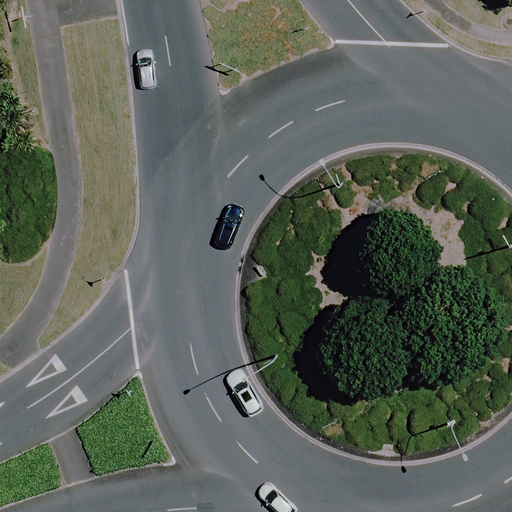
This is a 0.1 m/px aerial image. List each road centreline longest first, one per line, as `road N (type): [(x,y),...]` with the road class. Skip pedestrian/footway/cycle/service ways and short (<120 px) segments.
road 1 (secondary): [(197,236),(229,174),(271,135),(320,107),(428,90)]
road 2 (secondary): [(307,501),(216,419),(191,348),(188,272)]
road 3 (secondary): [(0,422),(43,398),(188,272)]
road 4 (secondary): [(197,236),(157,0)]
road 5 (secondary): [(307,501),(175,511)]
road 6 (secondary): [(346,0),(428,90)]
